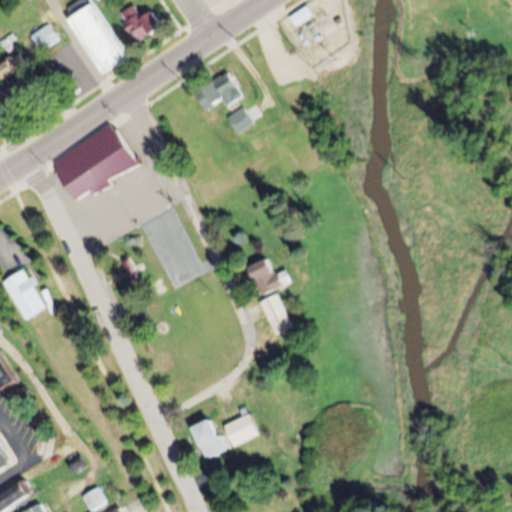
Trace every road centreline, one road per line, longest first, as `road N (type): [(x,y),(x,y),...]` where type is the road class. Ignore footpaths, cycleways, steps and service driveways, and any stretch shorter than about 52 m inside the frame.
road 1 (residential): [(200,511),(35,156)]
road 2 (residential): [(249,357),(245,318),(127,94)]
road 3 (tertiary): [(35,156),(271,0)]
